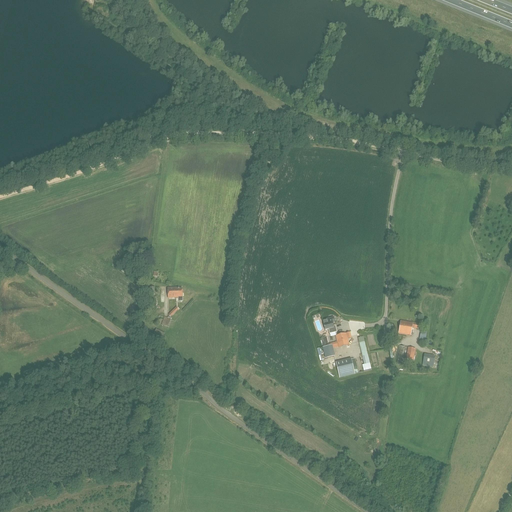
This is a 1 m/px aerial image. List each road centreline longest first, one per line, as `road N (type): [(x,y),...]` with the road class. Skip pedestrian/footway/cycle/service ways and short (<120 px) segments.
road 1 (unclassified): [(366,511),(0,249)]
road 2 (track): [(406,154),(319,137),(182,135),(0,196)]
